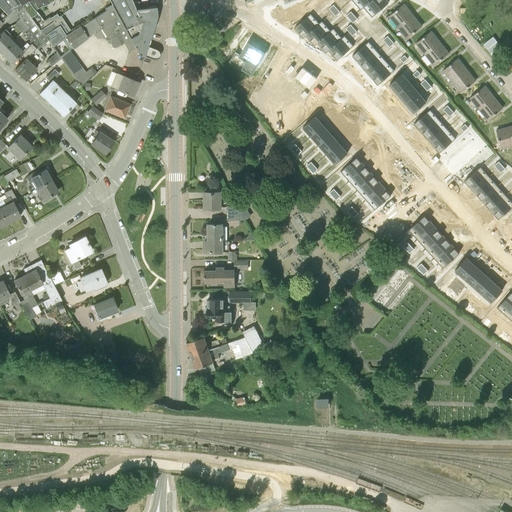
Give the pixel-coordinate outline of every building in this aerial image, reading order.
[(3,0),(0,0),(0,7),(7,15),(12,10),(10,8),(3,0)] [(22,6),(19,2),(17,0),(3,0),(10,8),(12,7),(15,11),(22,6)] [(52,0),(17,0),(19,2),(22,6),(40,30),(53,21),(50,15),(44,19),(37,9),(43,5),(44,6),(52,0)] [(61,0),(57,0),(49,5),(53,10),(64,4),(61,0)] [(136,8),(134,2),(133,3),(132,0),(109,0),(112,4),(131,39),(136,48),(139,54),(144,56),(147,45),(147,46),(154,25),(157,16),(157,6),(149,7),(136,8)] [(149,7),(149,0),(145,0),(134,2),(136,8),(149,7)] [(115,48),(124,43),(131,39),(112,4),(105,8),(106,10),(94,18),(100,28),(106,37),(107,37),(109,40),(113,47),(115,48)] [(398,27),(413,15),(404,4),(389,16),(398,27)] [(38,49),(48,41),(40,30),(22,6),(15,11),(18,15),(17,16),(19,18),(29,30),(25,34),(38,49)] [(311,14),(294,28),(303,38),(306,35),(319,24),(319,23),(311,14)] [(407,38),(422,26),(413,15),(398,27),(407,38)] [(24,33),(25,34),(29,30),(19,18),(15,24),(23,33),(24,33)] [(52,22),(40,30),(48,41),(52,46),(61,39),(72,33),(62,18),(56,22),(55,20),(52,22)] [(69,50),(100,28),(94,18),(72,33),(61,39),(69,50)] [(319,24),(306,35),(315,45),(317,43),(317,42),(331,31),(330,31),(322,21),(319,23),(319,24)] [(331,31),(317,42),(317,43),(326,52),(329,50),(342,38),(333,28),(330,31),(331,31)] [(0,51),(1,53),(13,41),(7,36),(10,33),(5,29),(0,33),(0,51)] [(425,54),(440,42),(431,31),(416,43),(425,54)] [(342,38),(329,50),(337,60),(353,46),(345,36),(342,38)] [(136,48),(131,39),(124,43),(129,52),(136,48)] [(1,53),(11,63),(23,51),(13,41),(1,53)] [(369,41),(352,55),(361,65),(377,51),(369,41)] [(434,65),(449,53),(440,42),(425,54),(434,65)] [(15,70),(26,80),(36,69),(30,63),(32,61),(28,57),(36,48),(32,43),(21,54),(26,58),(15,70)] [(252,74),(265,53),(248,43),(240,56),(236,53),(231,61),(252,74)] [(63,61),(73,54),(69,50),(60,57),(61,59),(63,61)] [(377,51),(361,65),(369,75),(386,61),(377,51)] [(60,57),(60,56),(57,52),(47,60),(52,66),(61,59),(60,57)] [(66,66),(76,59),(73,54),(63,61),(66,66)] [(452,81),(467,69),(458,58),(443,70),(452,81)] [(70,70),(79,63),(76,59),(66,66),(70,70)] [(279,59),(266,83),(277,90),(278,87),(290,93),(302,71),(279,59)] [(386,61),(369,75),(378,85),(394,71),(386,61)] [(73,75),(83,67),(79,63),(70,70),(73,75)] [(76,79),(86,72),(83,67),(73,75),(76,79)] [(85,82),(97,72),(92,67),(86,72),(76,79),(81,86),(85,83),(85,82)] [(52,104),(64,92),(52,80),(59,74),(54,69),(46,78),(50,82),(40,93),(52,104)] [(460,93),(476,81),(467,69),(452,81),(460,93)] [(139,82),(124,75),(117,72),(111,86),(133,95),(139,82)] [(402,73),(390,84),(398,93),(410,83),(402,73)] [(410,83),(398,93),(406,103),(418,92),(410,83)] [(479,109),(494,97),(485,85),(470,98),(479,109)] [(91,99),(96,105),(105,96),(100,91),(91,99)] [(52,104),(63,116),(67,111),(71,116),(80,107),(64,92),(52,104)] [(418,92),(406,103),(414,112),(426,101),(418,92)] [(129,105),(117,99),(110,97),(104,109),(124,117),(129,105)] [(488,120),(503,108),(494,97),(479,109),(488,120)] [(87,110),(84,114),(89,118),(92,114),(98,119),(102,114),(92,106),(88,111),(87,110)] [(430,109),(414,123),(423,133),(439,119),(430,109)] [(315,116),(303,127),(311,136),(323,125),(315,116)] [(282,119),(273,128),(283,138),(292,129),(282,119)] [(439,119),(423,133),(431,142),(447,128),(439,119)] [(323,125),(311,136),(319,145),(331,134),(323,125)] [(501,149),(511,146),(511,134),(510,126),(496,130),(501,149)] [(447,128),(431,142),(439,152),(456,138),(447,128)] [(106,153),(113,141),(99,131),(99,132),(96,130),(93,135),(95,137),(91,143),(106,153)] [(19,158),(31,146),(20,134),(8,147),(19,158)] [(331,134),(319,145),(327,154),(339,143),(331,134)] [(339,143),(327,154),(335,163),(348,153),(339,143)] [(357,157),(341,171),(349,181),(365,167),(357,157)] [(481,166),(465,180),(474,191),(490,176),(481,166)] [(365,167),(349,181),(358,190),(374,176),(365,167)] [(37,188),(51,179),(45,169),(38,173),(37,171),(26,177),(30,183),(33,181),(37,188)] [(13,178),(10,172),(4,176),(8,182),(13,178)] [(374,176),(358,190),(366,200),(382,186),(374,176)] [(490,176),(474,191),(482,200),(498,186),(490,176)] [(38,197),(41,203),(53,196),(52,194),(58,191),(51,179),(37,188),(41,195),(38,197)] [(382,186),(366,200),(375,210),(391,196),(382,186)] [(498,186),(482,200),(489,209),(506,195),(498,186)] [(0,210),(7,223),(20,216),(13,202),(17,199),(11,189),(4,192),(7,197),(0,200),(0,210)] [(204,192),(204,208),(221,208),(221,192),(204,192)] [(32,194),(26,198),(29,203),(35,199),(32,194)] [(511,201),(506,195),(489,209),(498,219),(511,207),(511,201)] [(243,203),(238,206),(242,214),(245,219),(250,216),(243,203)] [(425,215),(409,230),(418,240),(434,226),(425,215)] [(222,240),(222,232),(222,224),(209,224),(209,241),(222,240)] [(434,226),(418,240),(426,249),(442,235),(434,226)] [(251,232),(246,240),(256,241),(251,232)] [(442,235),(426,249),(434,258),(450,243),(442,235)] [(77,258),(80,256),(92,251),(84,236),(69,244),(71,247),(65,250),(72,263),(75,269),(81,266),(77,258)] [(204,251),(228,251),(228,240),(222,240),(209,241),(204,241),(204,251)] [(450,243),(434,258),(443,268),(459,254),(450,243)] [(466,257),(455,270),(464,278),(475,266),(466,257)] [(54,285),(49,275),(41,260),(30,265),(33,271),(35,270),(42,283),(49,298),(43,301),(46,308),(62,300),(54,285)] [(30,289),(42,283),(35,270),(33,271),(30,265),(23,269),(26,274),(14,280),(25,301),(21,303),(30,319),(36,316),(31,307),(37,304),(30,289)] [(475,266),(464,278),(473,286),(484,274),(475,266)] [(205,270),(205,282),(224,282),(224,285),(234,284),(234,278),(234,270),(231,270),(224,270),(224,267),(216,267),(216,270),(205,270)] [(86,290),(106,282),(100,269),(86,275),(86,276),(81,279),(86,290)] [(484,274),(473,286),(482,294),(493,282),(484,274)] [(73,283),(71,277),(64,280),(67,286),(73,283)] [(0,281),(0,304),(0,305),(9,301),(11,306),(20,301),(15,291),(10,294),(2,280),(0,281)] [(493,282),(482,294),(492,302),(502,290),(493,282)] [(230,291),(229,303),(252,303),(251,291),(230,291)] [(511,292),(497,308),(507,316),(511,310),(511,292)] [(106,314),(117,310),(112,297),(94,303),(99,319),(106,317),(106,314)] [(207,308),(207,317),(215,317),(215,321),(228,321),(228,312),(229,312),(229,306),(223,306),(223,299),(208,299),(208,308),(207,308)] [(55,304),(58,310),(64,307),(61,301),(55,304)] [(242,332),(245,337),(253,353),(254,355),(267,349),(255,326),(242,332)] [(226,338),(219,340),(218,338),(212,341),(213,343),(207,345),(204,336),(187,342),(191,355),(227,342),(226,338)] [(236,359),(253,353),(245,337),(228,343),(227,342),(191,355),(196,368),(213,362),(212,359),(234,353),(236,359)] [(101,344),(94,346),(96,352),(103,350),(101,344)] [(245,397),(236,398),(237,407),(246,406),(245,397)]
